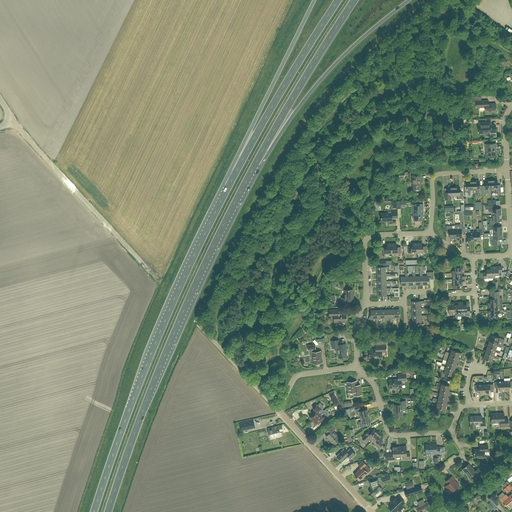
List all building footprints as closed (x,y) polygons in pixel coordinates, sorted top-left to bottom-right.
[(480,101),(480,97),(472,97),(472,103),(476,102),(477,108),(485,107),(485,112),(496,112),(496,104),(489,104),(488,101),(480,101)] [(491,125),(491,122),(479,122),(479,125),(479,133),(496,133),(496,125),(491,125)] [(496,155),(496,143),(485,144),(486,156),(496,155)] [(421,183),(421,175),(412,175),(412,183),(413,190),(421,190),(420,183),(421,183)] [(492,189),(491,180),(485,180),(485,185),(483,186),(483,196),(486,195),(486,192),(488,192),(488,189),(492,189)] [(497,180),(491,180),(492,189),(495,189),(495,192),(497,192),(498,195),(501,195),(500,185),(497,185),(497,180)] [(470,190),(474,190),(473,181),(467,181),(467,186),(464,187),(465,196),(468,196),(468,193),(471,193),(470,190)] [(473,181),(474,190),(477,190),(477,193),(480,193),(480,196),(483,196),(483,186),(479,186),(479,181),(473,181)] [(451,196),(454,196),(454,187),(448,187),(448,194),(445,194),(446,200),(451,199),(451,196)] [(460,187),(454,187),(454,196),(457,196),(457,199),(463,199),(463,193),(460,193),(460,187)] [(423,213),(423,204),(413,205),(413,210),(414,210),(414,220),(423,220),(422,213),(423,213)] [(492,215),(501,215),(501,208),(496,209),(495,206),(485,206),(486,209),(488,209),(489,212),(492,211),(492,215)] [(397,218),(397,211),(392,211),(392,213),(381,213),(381,221),(388,221),(392,221),(392,218),(397,218)] [(501,215),(492,215),(492,218),(489,218),(489,221),(489,224),(496,224),(496,221),(501,221),(501,215)] [(455,225),(455,229),(456,238),(462,237),(462,232),(465,232),(464,226),(464,217),(460,217),(461,224),(455,225)] [(477,232),(474,232),(474,241),(480,241),(480,235),(483,235),(482,222),(479,222),(479,229),(476,229),(477,232)] [(493,230),(493,233),(502,233),(502,226),(496,227),(496,224),(489,224),(489,227),(489,230),(493,230)] [(456,238),(455,229),(452,229),(452,226),(446,226),(446,232),(450,232),(450,238),(456,238)] [(468,241),(474,241),(474,232),(470,232),(470,229),(467,229),(467,226),(464,226),(465,232),(465,235),(468,235),(468,241)] [(502,238),(502,233),(493,233),(493,236),(490,236),(490,239),(490,242),(497,242),(497,239),(502,238)] [(408,253),(417,253),(417,242),(412,243),(412,246),(408,247),(408,253)] [(422,242),(417,242),(417,253),(426,252),(426,246),(422,246),(422,242)] [(386,256),(386,254),(392,254),(392,243),(387,243),(387,247),(382,247),(383,254),(383,256),(386,256)] [(396,243),(392,243),(392,254),(401,253),(401,247),(396,247),(396,243)] [(453,273),(465,272),(464,263),(458,264),(458,267),(456,267),(456,270),(453,271),(453,273)] [(493,266),(493,278),(496,278),(496,275),(499,275),(499,276),(502,276),(502,265),(493,266)] [(484,278),(493,278),(493,266),(490,266),(490,269),(487,269),(487,272),(484,272),(484,273),(481,273),(482,281),(485,281),(484,278)] [(422,276),(423,285),(430,284),(430,279),(434,279),(434,272),(427,272),(427,276),(423,276),(422,276)] [(465,281),(465,278),(453,279),(454,288),(460,288),(460,285),(463,285),(462,281),(465,281)] [(353,297),(353,289),(348,289),(348,290),(345,290),(345,298),(342,298),(342,304),(349,304),(348,301),(354,301),(353,297)] [(488,302),(488,305),(502,304),(502,298),(500,298),(500,291),(491,292),(491,299),(491,302),(488,302)] [(412,301),(412,308),(421,308),(421,304),(430,303),(430,300),(425,300),(425,301),(421,301),(412,301)] [(455,316),(455,302),(446,302),(446,309),(449,309),(449,314),(455,314),(455,316)] [(461,302),(461,316),(469,315),(469,314),(470,313),(470,307),(467,307),(467,304),(463,304),(463,302),(461,302)] [(337,313),(337,310),(329,310),(330,317),(334,317),(334,322),(346,322),(346,313),(337,313)] [(500,310),(491,311),(488,311),(489,320),(496,320),(495,317),(498,317),(498,313),(501,313),(500,310)] [(487,340),(489,341),(498,344),(499,341),(503,342),(504,340),(504,338),(501,337),(500,339),(500,338),(491,335),(490,339),(488,338),(487,340)] [(339,345),(339,340),(331,341),(332,348),(337,348),(338,358),(347,357),(346,349),(346,344),(339,345)] [(498,344),(489,341),(488,344),(486,344),(485,346),(487,347),(496,350),(497,347),(502,348),(502,346),(498,344)] [(315,349),(315,345),(307,346),(308,350),(312,350),(313,352),(312,353),(313,364),(322,363),(321,351),(315,352),(315,349)] [(386,352),(386,345),(377,345),(377,349),(370,349),(370,358),(382,357),(381,352),(386,352)] [(485,352),(485,353),(494,355),(495,352),(500,354),(503,355),(503,353),(500,352),(500,351),(496,350),(487,347),(486,350),(484,350),(484,352),(485,352)] [(450,355),(460,359),(460,358),(458,358),(459,355),(461,355),(462,353),(452,350),(450,353),(446,351),(445,354),(450,355)] [(499,357),(494,355),(485,353),(484,356),(483,355),(482,358),(484,358),(492,361),(493,358),(498,359),(499,357)] [(448,361),(458,365),(458,364),(456,364),(457,360),(459,361),(460,359),(450,355),(448,359),(444,357),(443,359),(448,361)] [(457,366),(458,365),(448,361),(447,364),(442,363),(441,365),(446,367),(456,370),(454,369),(456,366),(457,366)] [(446,367),(445,370),(440,368),(439,371),(444,372),(444,373),(452,375),(454,372),(455,372),(456,370),(446,367)] [(406,380),(406,374),(398,374),(398,379),(389,380),(390,388),(401,387),(401,380),(406,380)] [(357,387),(356,381),(348,382),(349,392),(355,392),(356,395),(361,395),(360,387),(357,387)] [(505,392),(504,381),(495,382),(496,388),(499,388),(500,392),(505,392)] [(435,389),(440,390),(451,392),(449,392),(450,388),(451,388),(452,386),(450,386),(441,384),(441,387),(436,386),(435,389)] [(480,395),(485,395),(484,384),(475,385),(475,391),(480,391),(480,395)] [(493,384),(484,384),(485,395),(489,394),(489,391),(493,390),(493,384)] [(440,390),(439,393),(434,392),(434,395),(439,396),(449,398),(448,397),(448,394),(450,394),(451,392),(440,390)] [(333,392),(329,394),(334,404),(338,402),(333,392)] [(449,400),(449,398),(439,396),(438,399),(433,398),(433,401),(438,402),(448,404),(448,403),(447,403),(447,400),(449,400)] [(406,408),(406,401),(398,401),(399,405),(394,405),(394,410),(395,410),(395,418),(399,417),(399,416),(403,416),(402,408),(406,408)] [(309,415),(313,420),(324,410),(323,409),(324,407),(320,403),(317,406),(316,404),(313,407),(315,409),(309,415)] [(344,412),(341,405),(337,407),(339,410),(335,412),(338,416),(344,412)] [(360,414),(360,418),(369,415),(368,410),(363,411),(362,408),(355,409),(357,415),(360,414)] [(313,420),(318,424),(324,419),(327,416),(328,415),(328,414),(329,413),(326,409),(324,411),(324,410),(313,420)] [(504,418),(504,413),(491,414),(491,423),(500,422),(500,426),(508,426),(508,418),(504,418)] [(371,422),(369,415),(360,418),(361,421),(358,422),(360,428),(367,426),(366,423),(371,422)] [(482,420),(482,416),(470,416),(471,428),(475,428),(475,425),(480,424),(480,426),(485,426),(485,419),(482,420)] [(255,419),(240,422),(242,430),(256,426),(255,419)] [(284,432),(282,425),(269,428),(271,438),(281,436),(280,432),(284,432)] [(335,430),(332,426),(326,431),(329,434),(326,436),(334,445),(341,439),(333,431),(335,430)] [(372,441),(379,433),(374,429),(371,433),(368,431),(362,438),(366,442),(369,438),(372,441)] [(379,433),(372,441),(374,443),(372,445),(377,449),(383,444),(380,441),(383,437),(379,433)] [(437,447),(436,443),(432,443),(432,444),(425,444),(426,453),(434,453),(435,454),(440,454),(440,446),(437,447)] [(488,452),(488,445),(480,445),(480,449),(474,450),(474,458),(484,458),(484,452),(488,452)] [(399,447),(400,456),(404,456),(404,460),(410,459),(410,452),(407,453),(406,446),(399,447)] [(400,456),(399,447),(393,447),(393,453),(386,453),(386,460),(390,460),(396,460),(396,456),(400,456)] [(356,454),(350,449),(347,452),(344,449),(336,456),(342,462),(348,456),(351,459),(356,454)] [(371,470),(363,461),(358,465),(360,468),(358,470),(354,474),(357,478),(357,477),(360,480),(368,473),(368,472),(371,470)] [(473,469),(468,464),(465,466),(466,467),(463,469),(469,478),(475,473),(477,476),(482,473),(478,468),(475,471),(473,468),(473,469)] [(511,476),(511,470),(510,469),(503,474),(507,480),(511,476)] [(381,476),(383,482),(392,479),(390,474),(381,476)] [(450,492),(453,490),(459,485),(451,476),(445,481),(448,484),(445,487),(447,490),(448,489),(450,492)] [(379,484),(377,478),(369,481),(370,485),(371,485),(372,488),(369,490),(374,496),(382,489),(378,485),(379,484)] [(510,483),(508,481),(503,485),(505,487),(503,488),(507,492),(511,487),(509,484),(510,483)] [(422,491),(420,485),(404,491),(406,497),(422,491)] [(511,493),(508,497),(506,494),(500,499),(506,506),(511,501),(511,493)] [(498,504),(492,496),(488,499),(495,507),(498,504)] [(405,503),(399,497),(396,499),(395,498),(393,499),(394,499),(392,501),(392,500),(391,502),(392,503),(388,506),(393,511),(394,511),(398,509),(399,510),(403,507),(402,505),(405,503)]
